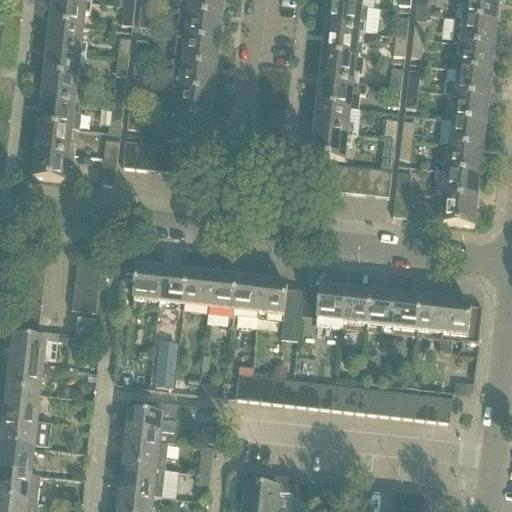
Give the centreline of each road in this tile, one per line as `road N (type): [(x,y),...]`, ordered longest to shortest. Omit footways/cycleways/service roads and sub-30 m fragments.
road 1 (residential): [(511,270),(234,234)]
road 2 (residential): [(493,459),(223,431)]
road 3 (residential): [(234,234),(0,207)]
road 4 (residential): [(234,234),(258,0)]
road 5 (residential): [(493,459),(511,290)]
